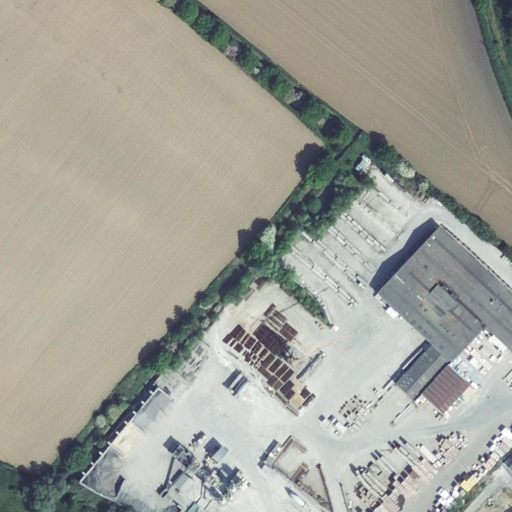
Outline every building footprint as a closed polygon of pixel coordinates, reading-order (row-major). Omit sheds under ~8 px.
[(421,395),(449,365),(485,326),(511,351),(511,295),(438,227),(377,293),(432,344),(395,384),(414,402),(421,395)] [(271,378),(268,382),(278,391),(296,372),(274,352),(259,367),(271,378)] [(442,414),(469,385),(449,365),(421,395),(442,414)] [(124,479),(116,505),(137,511),(219,511),(212,497),(201,494),(196,485),(197,482),(190,469),(200,472),(202,476),(205,465),(198,452),(178,445),(176,453),(181,462),(175,460),(163,495),(145,489),(143,485),(124,479)] [(216,455),(221,460),(230,449),(225,445),(216,455)] [(499,508),(503,511),(511,511),(511,501),(503,493),(499,497),(504,502),(499,508)]
